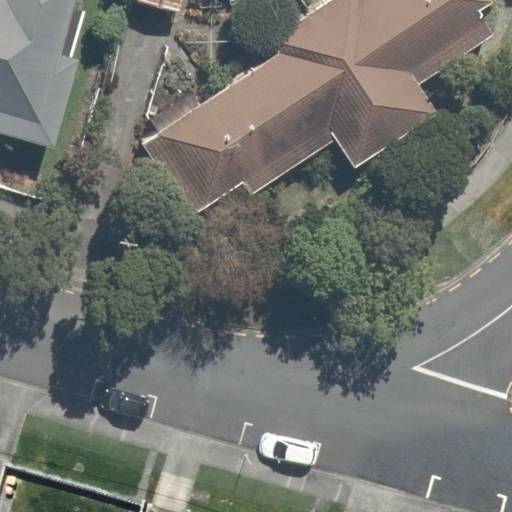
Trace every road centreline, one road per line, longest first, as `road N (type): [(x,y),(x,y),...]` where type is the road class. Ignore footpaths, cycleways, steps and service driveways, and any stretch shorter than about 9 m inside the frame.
road 1 (residential): [(322,416),(0,328)]
road 2 (residential): [(511,300),(322,416)]
road 3 (residential): [(511,473),(322,416)]
